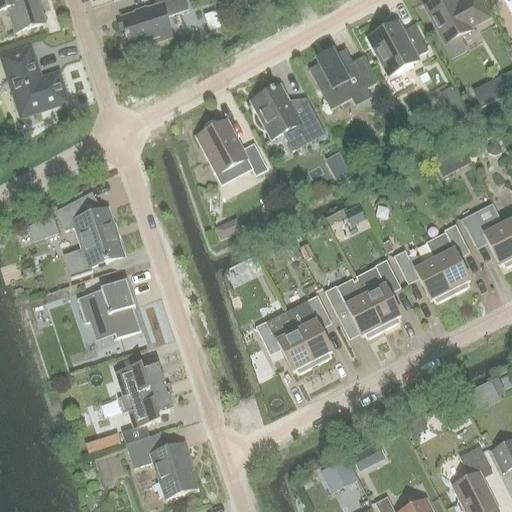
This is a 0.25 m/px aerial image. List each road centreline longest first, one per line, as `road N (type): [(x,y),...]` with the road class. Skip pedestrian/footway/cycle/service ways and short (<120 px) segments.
road 1 (residential): [(127,136),(229,456)]
road 2 (residential): [(229,456),(511,315)]
road 3 (residential): [(127,136),(359,0)]
road 4 (residential): [(74,0),(127,136)]
road 5 (residential): [(0,203),(127,136)]
